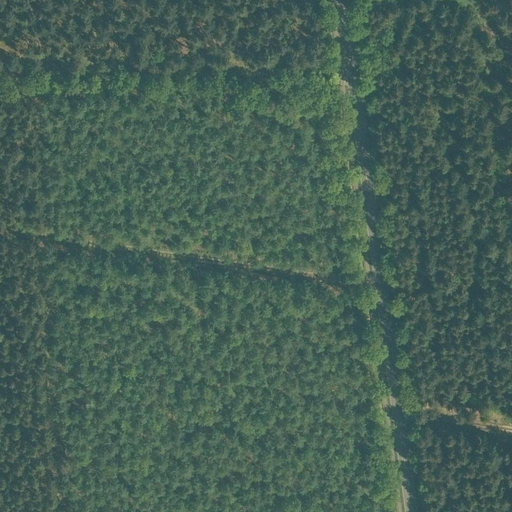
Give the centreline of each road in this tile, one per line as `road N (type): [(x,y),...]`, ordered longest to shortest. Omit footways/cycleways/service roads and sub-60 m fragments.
road 1 (secondary): [(412,511),(342,0)]
road 2 (track): [(379,280),(338,281),(0,231)]
